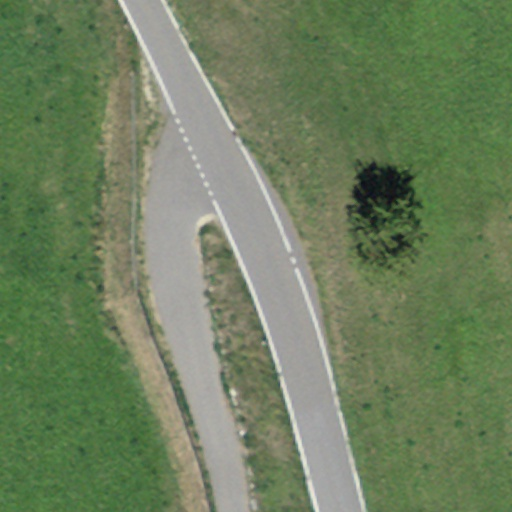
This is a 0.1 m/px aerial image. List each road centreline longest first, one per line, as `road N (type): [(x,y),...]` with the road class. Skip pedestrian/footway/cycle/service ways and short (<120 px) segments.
road 1 (residential): [(215,143),(173,191),(168,269),(231,511)]
road 2 (tertiary): [(215,143),(279,307),(338,511)]
road 3 (tertiary): [(143,0),(215,143)]
